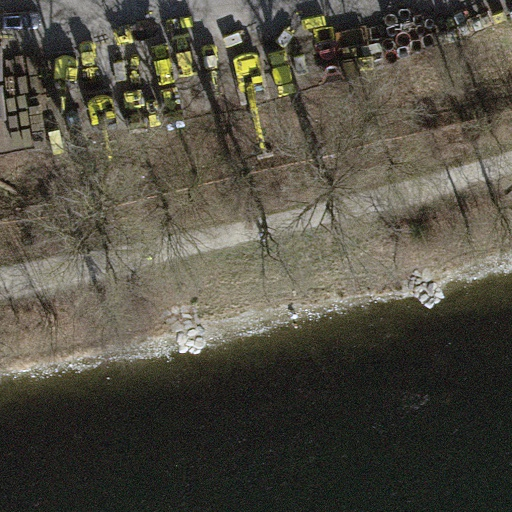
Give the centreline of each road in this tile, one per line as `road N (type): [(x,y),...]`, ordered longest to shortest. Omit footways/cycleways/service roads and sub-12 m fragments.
road 1 (track): [(0,295),(367,237),(511,180)]
road 2 (unknown): [(0,9),(130,7)]
